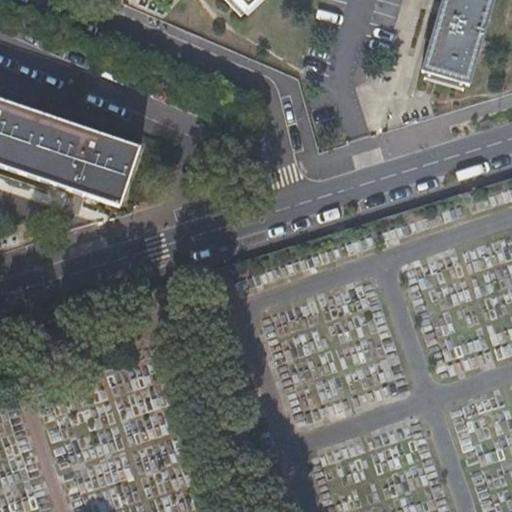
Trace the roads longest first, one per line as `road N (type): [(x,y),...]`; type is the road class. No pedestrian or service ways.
road 1 (residential): [(0,298),(293,206)]
road 2 (residential): [(276,147),(269,89),(251,76),(70,0)]
road 3 (residential): [(0,44),(241,147)]
road 4 (residential): [(293,206),(511,138)]
